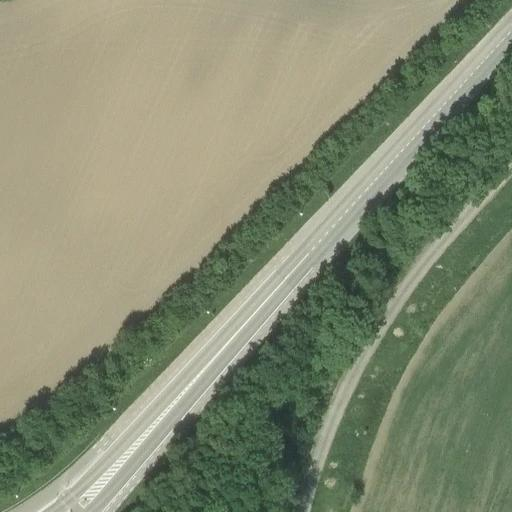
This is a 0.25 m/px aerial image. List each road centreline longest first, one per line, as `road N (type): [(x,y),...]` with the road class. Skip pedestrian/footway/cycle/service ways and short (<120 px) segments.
road 1 (unclassified): [(304,511),(363,354),(412,280),(511,163)]
road 2 (tertiary): [(304,256),(72,511)]
road 3 (tertiary): [(304,256),(511,29)]
